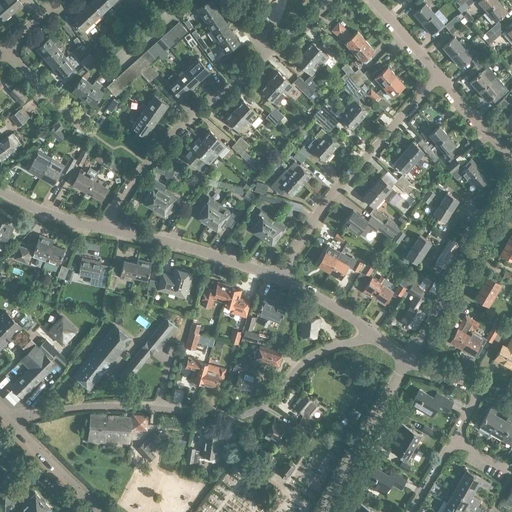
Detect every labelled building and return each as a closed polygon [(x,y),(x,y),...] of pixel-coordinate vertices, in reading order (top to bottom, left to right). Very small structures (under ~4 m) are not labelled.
[(0,0),(0,16),(4,21),(23,5),(18,0),(0,0)] [(106,0),(91,0),(90,1),(101,13),(111,4),(106,0)] [(138,5),(134,0),(125,0),(134,9),(138,5)] [(209,0),(197,8),(204,19),(217,11),(209,0)] [(486,11),(499,1),(498,0),(478,0),(477,1),(486,11)] [(101,13),(90,1),(81,10),(92,22),(101,13)] [(499,1),(486,11),(483,14),(491,24),(495,21),(495,22),(508,11),(499,1)] [(425,2),(413,13),(422,23),(433,13),(434,12),(425,2)] [(82,31),(92,22),(81,10),(71,19),(82,31)] [(211,30),(224,21),(217,11),(204,19),(211,30)] [(446,28),(433,13),(422,23),(434,38),(446,28)] [(456,23),(461,19),(457,14),(444,25),(448,30),(456,23)] [(184,22),(189,29),(193,26),(188,19),(184,22)] [(178,21),(174,26),(182,35),(187,31),(178,21)] [(231,32),(224,21),(211,30),(218,40),(231,32)] [(502,25),(498,21),(484,33),(488,38),(494,33),(502,25)] [(60,27),(69,38),(74,33),(65,23),(60,27)] [(127,35),(134,29),(128,23),(122,29),(125,31),(124,32),(127,35)] [(456,23),(448,30),(451,34),(460,27),(456,23)] [(312,28),(319,34),(322,31),(315,24),(312,28)] [(347,34),(336,24),(332,30),(344,41),(344,42),(352,51),(364,40),(356,31),(352,34),(349,32),(347,34)] [(490,43),(502,33),(505,29),(502,25),(494,33),(488,38),(487,39),(490,43)] [(174,26),(169,30),(178,39),(182,35),(174,26)] [(511,26),(507,31),(505,29),(502,33),(504,35),(511,44),(511,26)] [(169,30),(165,34),(173,43),(178,39),(169,30)] [(196,39),(200,36),(195,30),(191,32),(196,39)] [(238,43),(231,32),(218,40),(225,51),(238,43)] [(192,47),(197,44),(189,33),(184,37),(192,47)] [(39,41),(41,44),(36,48),(45,58),(56,48),(62,43),(58,39),(53,43),(48,38),(49,37),(46,34),(39,41)] [(165,34),(160,38),(169,47),(173,43),(165,34)] [(111,41),(114,44),(120,38),(117,35),(111,41)] [(459,41),(454,35),(442,46),(451,57),(463,46),(466,44),(461,39),(459,41)] [(208,47),(200,36),(196,39),(204,50),(208,47)] [(73,40),(78,46),(82,43),(77,37),(73,40)] [(160,38),(156,42),(164,51),(166,50),(169,47),(160,38)] [(364,40),(352,51),(357,57),(352,61),(356,66),(362,61),(364,63),(366,63),(371,59),(371,56),(369,54),(373,50),(364,40)] [(336,51),(325,41),(320,46),(331,56),(336,51)] [(156,42),(151,46),(160,55),(164,51),(156,42)] [(304,51),(316,62),(319,59),(323,63),(329,57),(312,42),(304,51)] [(89,49),(98,59),(102,55),(94,45),(89,49)] [(151,46),(147,50),(155,60),(160,56),(160,55),(151,46)] [(472,56),(463,46),(451,57),(459,67),(472,56)] [(53,67),(65,58),(56,48),(45,58),(53,67)] [(147,50),(142,54),(151,64),(155,60),(147,50)] [(164,51),(160,55),(160,56),(162,59),(169,53),(166,50),(164,51)] [(215,58),(210,51),(207,54),(212,61),(215,58)] [(311,75),(309,77),(311,79),(315,75),(313,74),(317,69),(316,69),(320,65),(316,62),(304,51),(295,61),(311,75)] [(84,66),(94,58),(90,53),(80,62),(84,66)] [(484,57),(480,53),(472,60),(475,64),(484,57)] [(151,64),(142,54),(138,58),(146,68),(150,65),(151,64)] [(487,61),(484,57),(475,64),(479,68),(487,61)] [(73,68),(65,58),(53,67),(61,77),(73,68)] [(98,63),(94,58),(84,66),(88,71),(98,63)] [(138,58),(133,62),(142,72),(145,69),(146,68),(138,58)] [(208,71),(198,59),(188,68),(198,80),(208,71)] [(133,62),(129,66),(138,76),(140,73),(142,72),(133,62)] [(341,77),(344,81),(349,76),(354,72),(346,62),(341,67),(346,73),(341,77)] [(150,65),(146,68),(145,69),(153,78),(158,74),(150,65)] [(138,76),(129,66),(124,70),(133,80),(138,76)] [(387,66),(381,71),(378,68),(368,77),(372,82),(376,79),(382,87),(395,76),(387,66)] [(481,70),(469,81),(478,91),(490,80),(496,76),(487,66),(482,70),(481,70)] [(188,68),(178,77),(189,88),(198,80),(188,68)] [(359,68),(354,72),(349,76),(354,82),(363,73),(359,68)] [(145,69),(142,72),(140,73),(149,82),(153,78),(145,69)] [(124,70),(120,74),(129,84),(133,80),(124,70)] [(288,92),(294,86),(278,71),(269,80),(281,92),(284,88),(288,92)] [(363,73),(354,82),(358,86),(367,78),(363,73)] [(129,84),(120,74),(116,78),(120,83),(124,88),(129,84)] [(396,75),(381,89),(384,93),(387,90),(394,98),(400,93),(398,91),(405,85),(396,75)] [(299,76),(293,82),(309,97),(314,92),(304,81),(299,76)] [(347,83),(355,92),(350,97),(351,98),(343,106),(347,109),(360,120),(368,112),(356,101),(360,97),(365,101),(369,97),(366,94),(366,93),(358,86),(354,82),(349,76),(344,81),(347,83)] [(490,80),(478,91),(487,102),(491,98),(494,102),(508,90),(496,76),(490,80)] [(92,85),(81,77),(72,90),(83,98),(92,85)] [(189,88),(178,77),(169,86),(179,97),(189,88)] [(304,81),(314,92),(319,88),(311,79),(309,77),(304,81)] [(120,83),(116,78),(106,86),(111,91),(120,83)] [(95,80),(92,85),(83,98),(94,105),(103,92),(99,90),(102,85),(95,80)] [(281,92),(269,80),(260,90),(276,105),(285,95),(281,92)] [(120,83),(111,91),(115,96),(124,88),(120,83)] [(27,97),(16,85),(9,92),(20,104),(27,97)] [(366,94),(369,97),(375,102),(376,103),(381,97),(371,88),(366,93),(366,94)] [(167,104),(154,95),(146,106),(159,115),(167,104)] [(111,112),(119,101),(114,98),(106,109),(111,112)] [(506,100),(504,98),(496,106),(499,110),(504,106),(508,103),(506,100)] [(243,100),(234,109),(251,124),(259,115),(243,100)] [(340,120),(341,118),(340,117),(343,113),(338,109),(335,113),(330,109),(329,109),(323,104),(318,111),(334,126),(340,120)] [(152,125),(159,115),(146,106),(139,116),(152,125)] [(284,116),(275,107),(270,112),(279,121),(284,116)] [(234,109),(226,119),(238,130),(242,126),(246,129),(251,124),(234,109)] [(340,117),(341,118),(352,129),(360,120),(347,109),(343,113),(340,117)] [(18,126),(26,120),(19,110),(10,116),(18,126)] [(330,131),(334,126),(318,111),(313,116),(330,131)] [(270,112),(266,116),(275,125),(279,121),(270,112)] [(152,125),(139,116),(132,127),(144,136),(152,125)] [(59,141),(65,135),(60,131),(63,127),(57,122),(53,126),(54,126),(49,132),(59,141)] [(429,136),(436,144),(446,135),(438,126),(432,131),(428,126),(420,133),(425,139),(429,136)] [(210,131),(202,139),(218,154),(226,145),(210,131)] [(0,160),(16,148),(15,148),(21,143),(12,132),(7,137),(6,136),(0,141),(0,160)] [(319,141),(331,151),(338,143),(327,133),(319,141)] [(449,150),(455,145),(446,135),(436,144),(444,153),(440,156),(445,162),(453,155),(449,150)] [(199,137),(190,146),(208,161),(210,163),(218,154),(202,139),(199,137)] [(240,137),(236,141),(245,150),(249,145),(240,137)] [(333,153),(331,151),(319,141),(315,137),(307,146),(323,160),(324,159),(327,160),(333,153)] [(245,150),(236,141),(231,146),(241,155),(245,150)] [(412,142),(403,152),(414,162),(419,166),(424,161),(419,157),(423,152),(412,142)] [(190,146),(182,155),(196,167),(199,171),(208,161),(190,146)] [(303,146),(298,151),(306,158),(310,153),(303,146)] [(438,158),(428,146),(424,150),(434,162),(438,158)] [(75,162),(81,166),(87,156),(86,155),(88,153),(82,150),(81,152),(75,162)] [(306,158),(298,151),(294,156),(302,163),(306,158)] [(37,152),(35,156),(28,170),(40,177),(50,159),(38,152),(37,152)] [(414,162),(403,152),(395,161),(398,164),(395,167),(403,174),(406,171),(414,162)] [(62,170),(68,174),(75,162),(76,160),(70,157),(69,159),(62,170)] [(461,165),(455,158),(444,168),(450,174),(451,173),(456,179),(462,174),(468,180),(470,178),(478,188),(487,180),(478,170),(480,168),(471,158),(460,167),(462,169),(460,170),(458,167),(461,165)] [(62,166),(50,159),(40,177),(52,184),(62,166)] [(107,167),(117,173),(121,167),(111,161),(110,162),(104,159),(101,165),(106,168),(107,167)] [(275,159),(268,165),(273,169),(279,162),(275,159)] [(298,165),(294,169),(291,167),(288,170),(291,173),(302,183),(310,175),(298,165)] [(80,168),(79,171),(71,184),(86,193),(95,178),(99,170),(98,169),(97,171),(90,167),(87,172),(80,168)] [(175,169),(168,167),(164,173),(165,177),(170,180),(173,175),(175,169)] [(183,171),(175,169),(173,175),(181,177),(183,171)] [(291,173),(288,170),(288,171),(286,169),(271,186),(278,192),(282,187),(291,195),(295,191),(296,192),(297,192),(300,189),(300,188),(299,187),(302,183),(291,173)] [(414,186),(400,175),(394,183),(407,194),(414,186)] [(383,198),(388,202),(396,192),(380,176),(371,186),(383,198)] [(95,178),(86,193),(100,200),(109,184),(99,179),(98,180),(95,178)] [(154,179),(142,201),(149,205),(149,207),(154,210),(165,190),(167,186),(163,183),(154,179)] [(232,185),(219,181),(218,187),(230,191),(232,185)] [(255,186),(254,191),(265,194),(268,185),(256,182),(255,186)] [(232,185),(230,191),(242,195),(244,188),(232,185)] [(383,198),(371,186),(362,197),(374,207),(374,208),(375,207),(383,198)] [(429,189),(425,194),(432,199),(435,194),(429,189)] [(165,190),(154,210),(158,212),(161,212),(167,215),(177,197),(165,190)] [(439,203),(452,211),(459,200),(447,192),(439,203)] [(432,199),(425,194),(422,199),(428,203),(432,199)] [(208,195),(195,215),(201,219),(201,221),(206,225),(220,204),(208,195)] [(282,199),(274,196),(273,202),(281,205),(282,199)] [(291,201),(282,199),(281,205),(289,207),(291,201)] [(452,211),(439,203),(435,200),(432,205),(436,208),(433,213),(445,221),(452,211)] [(220,204),(206,225),(212,229),(213,227),(220,232),(225,223),(230,226),(231,227),(240,214),(232,209),(230,211),(220,204)] [(374,208),(374,207),(369,213),(371,215),(381,223),(396,234),(399,230),(401,227),(375,207),(374,208)] [(260,209),(253,219),(255,221),(250,229),(256,233),(255,235),(261,238),(274,219),(274,218),(260,209)] [(365,223),(367,221),(353,210),(343,222),(357,233),(358,232),(364,236),(371,227),(365,223)] [(302,221),(306,215),(299,211),(297,214),(298,219),(302,221)] [(377,228),(381,223),(371,215),(367,221),(365,223),(371,227),(375,230),(377,228)] [(274,219),(261,238),(267,242),(268,241),(274,245),(283,231),(283,230),(285,226),(274,219)] [(11,229),(0,222),(0,241),(4,243),(11,229)] [(465,227),(461,233),(466,237),(470,231),(465,227)] [(396,234),(401,239),(405,234),(399,230),(396,234)] [(333,237),(342,242),(346,236),(337,231),(333,237)] [(392,239),(398,244),(401,239),(396,234),(392,239)] [(45,260),(46,256),(51,244),(53,240),(39,235),(33,251),(19,246),(16,248),(13,258),(26,263),(29,255),(45,260)] [(430,242),(419,235),(412,245),(424,253),(430,242)] [(435,263),(446,269),(452,258),(450,256),(457,244),(449,240),(435,263)] [(511,244),(506,241),(500,253),(506,257),(504,260),(511,264),(511,244)] [(51,244),(46,256),(45,260),(57,265),(60,256),(64,248),(51,244)] [(325,251),(317,265),(329,272),(337,258),(340,252),(329,245),(325,251)] [(422,256),(424,253),(412,245),(405,256),(417,264),(422,256)] [(337,258),(329,272),(330,272),(330,273),(335,276),(335,275),(336,276),(339,278),(341,279),(348,266),(351,268),(358,271),(361,273),(366,265),(362,263),(363,263),(356,259),(352,256),(351,257),(340,251),(340,252),(337,258)] [(82,252),(78,273),(91,276),(97,277),(96,285),(103,286),(108,267),(100,265),(102,256),(97,255),(97,254),(88,252),(87,253),(82,252)] [(137,263),(134,277),(147,280),(151,262),(138,259),(137,263)] [(134,277),(137,263),(123,260),(119,278),(133,281),(134,277)] [(374,267),(368,263),(362,271),(368,276),(374,267)] [(57,277),(63,279),(67,268),(61,266),(57,277)] [(74,270),(68,268),(67,268),(63,279),(70,282),(74,270)] [(188,294),(190,286),(188,286),(191,274),(174,269),(171,280),(160,277),(156,291),(163,292),(164,291),(175,294),(175,295),(184,297),(186,293),(188,294)] [(117,275),(110,273),(107,287),(114,289),(117,275)] [(399,284),(406,288),(413,277),(408,273),(405,278),(404,277),(399,284)] [(381,275),(377,281),(371,277),(363,290),(373,297),(385,278),(381,275)] [(422,280),(415,276),(412,280),(419,284),(418,286),(425,291),(426,290),(425,289),(427,286),(428,287),(432,279),(425,275),(422,280)] [(480,286),(495,294),(498,296),(504,285),(487,275),(480,286)] [(391,282),(385,278),(373,297),(384,304),(392,291),(388,288),(391,284),(391,282)] [(153,296),(157,280),(150,279),(146,295),(153,296)] [(217,282),(215,291),(205,288),(201,304),(211,306),(213,300),(224,303),(229,287),(230,287),(230,285),(217,282)] [(394,292),(400,296),(406,288),(399,284),(394,292)] [(411,305),(400,321),(414,329),(424,314),(417,309),(423,300),(419,298),(423,291),(413,284),(408,291),(415,296),(409,304),(411,305)] [(495,294),(480,286),(474,297),(488,306),(495,294)] [(224,303),(223,305),(232,307),(230,312),(246,317),(250,301),(239,298),(241,290),(230,287),(229,287),(224,303)] [(273,303),(264,299),(258,312),(263,314),(262,315),(279,323),(285,310),(277,306),(273,304),(273,303)] [(305,303),(297,300),(296,312),(303,313),(305,303)] [(142,313),(143,312),(142,310),(141,309),(140,308),(139,307),(137,307),(136,307),(134,308),(133,309),(132,310),(132,311),(132,313),(132,314),(133,316),(134,317),(136,317),(137,318),(139,317),(140,317),(141,316),(142,315),(142,313)] [(483,313),(491,319),(495,312),(487,307),(483,313)] [(0,348),(21,328),(20,327),(22,326),(25,330),(32,323),(23,315),(17,321),(18,323),(17,324),(5,312),(0,316),(0,348)] [(248,315),(244,328),(251,330),(255,317),(248,315)] [(449,341),(461,348),(471,331),(472,329),(474,331),(479,323),(467,317),(465,315),(461,321),(462,322),(457,329),(456,329),(449,341)] [(49,328),(64,342),(75,331),(61,317),(49,328)] [(320,319),(302,317),(301,327),(303,327),(302,335),(316,337),(317,329),(319,329),(320,319)] [(146,341),(141,347),(118,375),(127,383),(155,348),(158,350),(176,328),(165,318),(146,341)] [(189,331),(198,333),(201,325),(192,322),(189,331)] [(94,350),(111,364),(132,338),(115,324),(94,350)] [(485,339),(491,342),(499,329),(493,325),(485,339)] [(241,331),(233,329),(229,341),(238,344),(241,331)] [(259,334),(245,329),(242,338),(257,342),(259,334)] [(198,333),(189,331),(185,347),(195,350),(200,334),(198,333)] [(472,355),(482,337),(471,331),(461,348),(472,355)] [(506,348),(501,345),(493,359),(511,369),(511,337),(506,348)] [(46,339),(38,347),(51,360),(59,352),(46,339)] [(35,343),(31,340),(22,349),(25,353),(35,343)] [(29,368),(10,387),(21,398),(55,365),(50,360),(35,345),(25,354),(20,359),(21,360),(29,368)] [(280,353),(264,348),(259,347),(255,360),(260,361),(276,366),(276,365),(277,365),(279,359),(278,359),(280,353)] [(111,364),(94,350),(73,375),(90,389),(111,364)] [(189,356),(188,359),(185,368),(192,370),(189,380),(201,383),(207,364),(198,361),(198,359),(189,356)] [(248,363),(236,360),(232,370),(238,372),(234,386),(251,392),(252,386),(259,388),(262,377),(245,372),(248,363)] [(207,364),(201,383),(201,384),(214,388),(217,377),(223,379),(225,369),(219,367),(207,364)] [(434,397),(419,389),(409,406),(415,410),(417,407),(431,416),(439,402),(449,408),(452,402),(436,393),(434,397)] [(302,393),(292,406),(294,408),(307,419),(309,417),(319,405),(305,394),(304,395),(302,393)] [(499,405),(493,401),(479,425),(490,432),(499,417),(493,414),(499,405)] [(490,432),(501,438),(511,419),(511,412),(510,411),(504,420),(499,417),(490,432)] [(130,418),(90,415),(87,440),(104,442),(104,441),(128,443),(130,418)] [(301,418),(298,424),(304,427),(304,428),(311,432),(315,426),(301,418)] [(511,419),(501,438),(511,444),(511,419)] [(273,420),(264,437),(273,442),(272,444),(279,449),(291,428),(280,421),(279,423),(273,420)] [(304,427),(298,424),(296,423),(293,429),(300,434),(304,428),(304,427)] [(401,423),(394,435),(413,446),(418,438),(420,440),(422,435),(401,423)] [(435,431),(424,424),(421,430),(431,436),(435,431)] [(145,457),(163,441),(155,431),(137,448),(145,457)] [(194,448),(187,447),(185,462),(196,464),(197,456),(219,459),(223,436),(205,433),(203,451),(194,450),(194,448)] [(413,446),(394,435),(387,447),(405,458),(403,461),(401,460),(398,466),(407,471),(411,465),(407,463),(411,456),(413,458),(418,449),(413,446)] [(285,462),(277,473),(285,479),(293,468),(285,462)] [(388,475),(373,466),(363,483),(370,487),(371,485),(386,493),(392,483),(401,489),(407,479),(391,470),(388,475)] [(490,484),(465,469),(459,481),(474,490),(478,484),(487,489),(490,484)] [(471,495),(474,490),(459,481),(452,492),(477,506),(480,501),(471,495)] [(45,511),(49,508),(34,493),(23,505),(4,486),(0,490),(0,511),(45,511)] [(477,506),(452,492),(446,503),(461,511),(465,506),(474,511),(477,506)] [(461,511),(446,503),(440,511),(461,511)]
